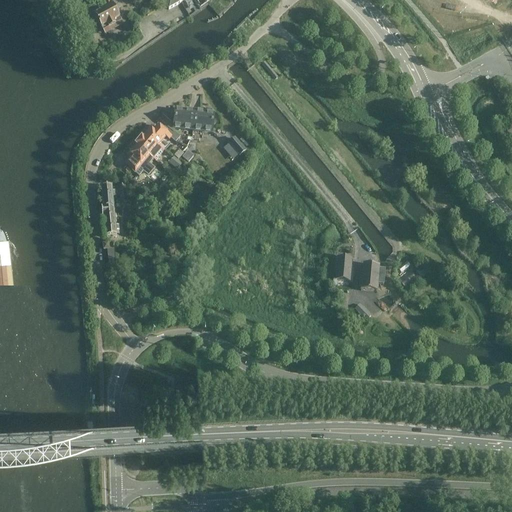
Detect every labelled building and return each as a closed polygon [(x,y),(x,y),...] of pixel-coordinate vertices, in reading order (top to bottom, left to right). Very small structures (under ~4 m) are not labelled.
[(109,29),(115,25),(114,22),(119,19),(109,0),(104,0),(102,2),(105,7),(98,10),(100,13),(94,16),(101,29),(107,25),(109,29)] [(162,0),(168,10),(181,3),(179,0),(162,0)] [(159,120),(166,126),(171,131),(173,129),(192,131),(194,113),(175,111),(174,122),(171,121),(163,115),(159,120)] [(214,115),(194,113),(192,131),(212,133),(214,115)] [(162,131),(158,127),(154,131),(151,128),(145,136),(164,152),(171,144),(171,142),(169,140),(171,139),(175,142),(179,138),(171,131),(166,126),(162,131)] [(164,152),(145,136),(142,139),(141,138),(136,145),(136,146),(153,160),(156,162),(164,152)] [(235,139),(229,144),(239,157),(245,152),(235,139)] [(136,164),(130,169),(138,177),(144,171),(140,167),(148,159),(151,162),(153,160),(136,146),(127,156),(136,164)] [(170,164),(178,171),(183,165),(175,158),(170,164)] [(151,162),(147,165),(153,171),(158,165),(153,160),(151,162)] [(130,169),(126,174),(133,181),(138,177),(130,169)] [(141,189),(148,196),(153,192),(146,184),(141,189)] [(111,187),(101,188),(103,208),(113,207),(112,198),(119,197),(119,195),(126,194),(125,186),(118,187),(118,188),(114,188),(114,190),(111,190),(111,187)] [(119,195),(119,197),(120,204),(127,203),(126,194),(119,195)] [(101,209),(101,213),(102,218),(104,218),(106,238),(116,237),(116,235),(119,235),(118,226),(115,227),(113,207),(103,208),(101,209)] [(335,280),(349,282),(351,260),(337,259),(335,280)] [(379,267),(363,265),(361,291),(377,293),(377,285),(383,285),(385,270),(379,270),(379,267)] [(359,305),(354,310),(366,321),(371,316),(359,305)]
